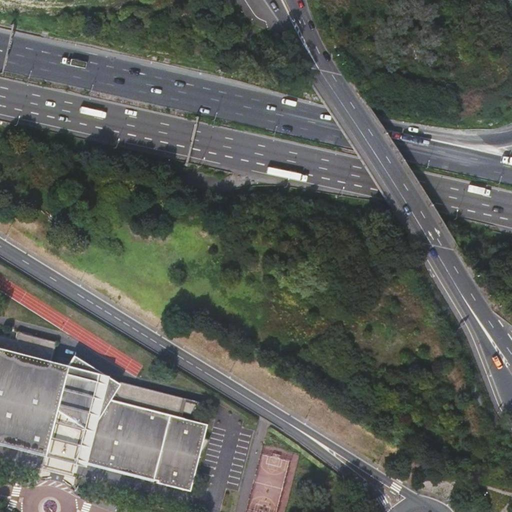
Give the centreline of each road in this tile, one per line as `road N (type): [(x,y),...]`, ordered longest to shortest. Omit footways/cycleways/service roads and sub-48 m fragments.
road 1 (trunk): [(0,94),(511,208)]
road 2 (trunk): [(412,144),(0,50)]
road 3 (tertiary): [(279,417),(0,245)]
road 4 (secondary): [(321,71),(465,291)]
road 5 (tertiary): [(436,510),(279,417)]
road 6 (tertiary): [(279,417),(389,511)]
